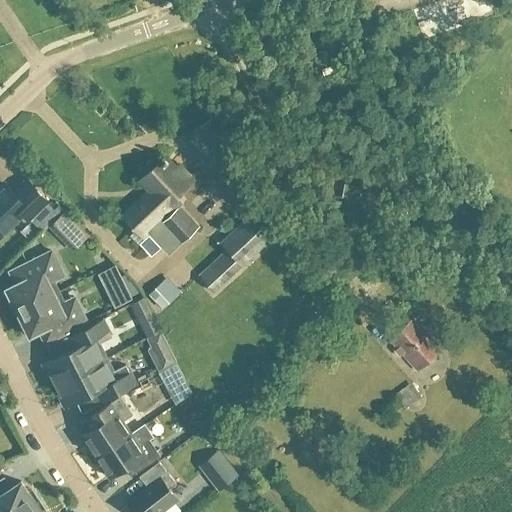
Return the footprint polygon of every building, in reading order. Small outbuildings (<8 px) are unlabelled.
[(68,71),(79,93),(99,82),(88,61),(68,71)] [(146,222),(150,226),(178,202),(177,201),(180,199),(176,194),(193,179),(180,165),(176,169),(165,158),(142,178),(152,189),(125,214),(139,229),(146,222)] [(49,203),(37,191),(27,180),(13,193),(5,184),(0,188),(0,236),(23,213),(30,221),(49,203)] [(361,237),(369,202),(334,195),(328,229),(361,237)] [(56,201),(36,221),(44,229),(64,209),(56,201)] [(178,202),(150,226),(148,228),(171,252),(199,225),(178,202)] [(48,226),(61,240),(77,224),(64,211),(48,226)] [(275,236),(254,213),(219,244),(226,252),(197,278),(212,293),(275,236)] [(155,254),(164,245),(153,233),(143,243),(155,254)] [(13,303),(18,312),(58,292),(53,281),(64,276),(51,250),(10,271),(16,284),(6,288),(7,291),(3,292),(10,305),(13,303)] [(168,276),(150,293),(164,308),(182,291),(168,276)] [(58,292),(18,312),(22,321),(19,323),(25,335),(28,333),(29,336),(39,331),(45,343),(87,322),(74,297),(63,303),(58,292)] [(417,370),(441,349),(415,318),(390,339),(417,370)] [(52,374),(57,384),(106,358),(98,344),(111,337),(102,319),(68,337),(74,348),(43,364),(49,375),(52,374)] [(101,402),(136,384),(126,364),(112,371),(106,358),(57,384),(62,393),(59,394),(65,406),(96,391),(101,402)] [(406,408),(422,396),(412,382),(396,394),(406,408)] [(96,456),(131,433),(123,421),(133,414),(120,396),(95,413),(102,422),(82,435),(96,456)] [(201,408),(188,416),(196,428),(209,420),(201,408)] [(131,433),(96,456),(110,477),(129,464),(136,473),(161,457),(149,439),(139,445),(131,433)] [(200,465),(209,477),(210,477),(220,490),(231,481),(236,477),(225,464),(216,452),(200,465)] [(128,502),(136,511),(159,511),(177,499),(169,489),(176,483),(159,461),(139,476),(148,487),(128,502)] [(22,484),(21,481),(19,483),(1,495),(0,492),(0,511),(22,511),(39,501),(31,490),(28,493),(22,484)] [(45,511),(39,501),(22,511),(45,511)]
